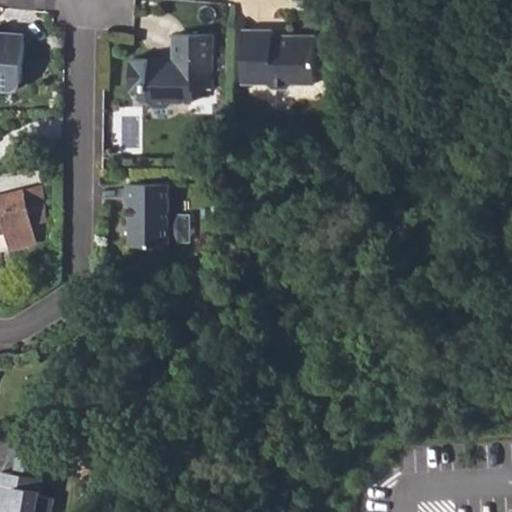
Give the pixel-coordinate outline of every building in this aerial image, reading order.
[(28,34),(0,30),(0,92),(11,93),(24,83),(28,34)] [(322,41),(277,39),(277,33),(246,31),(245,84),(274,85),(280,93),(297,94),(304,85),(321,86),(322,41)] [(214,89),(215,36),(177,35),(176,61),(176,69),(150,68),(150,60),(130,60),(129,84),(146,84),(146,100),(154,107),(168,108),(175,101),(196,101),(196,89),(214,89)] [(176,61),(150,60),(150,68),(176,69),(176,61)] [(172,239),(173,185),(130,184),(129,204),(133,204),(132,237),(172,239)] [(34,225),(24,190),(9,193),(0,195),(0,233),(6,232),(11,251),(33,245),(37,238),(34,225)] [(174,236),(187,237),(187,212),(175,212),(174,236)] [(14,436),(11,436),(8,453),(16,454),(37,459),(56,462),(64,440),(43,438),(14,436)] [(37,459),(16,454),(13,469),(34,473),(37,459)] [(13,469),(3,467),(0,482),(0,492),(3,493),(1,502),(0,501),(0,511),(51,511),(54,495),(35,491),(38,474),(34,473),(13,469)]
